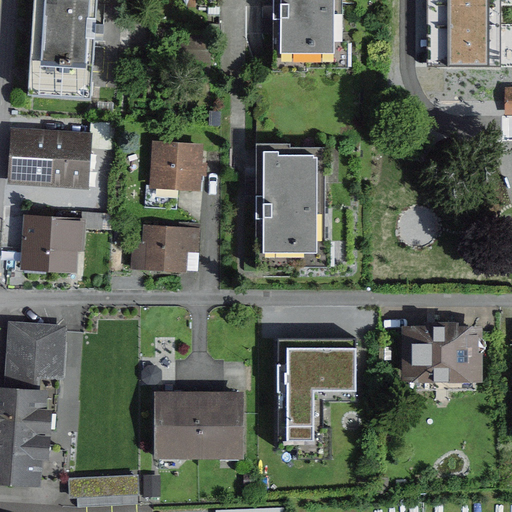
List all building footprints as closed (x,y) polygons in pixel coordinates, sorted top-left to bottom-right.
[(97,0),(37,0),(32,95),(91,99),(95,34),(103,34),(104,25),(96,24),(97,0)] [(273,0),(273,72),(307,72),(307,68),(338,68),(338,42),(342,42),(342,25),(338,25),(338,0),(273,0)] [(501,0),(426,0),(427,68),(501,67),(501,0)] [(88,139),(13,134),(10,179),(85,184),(88,139)] [(199,146),(156,144),(154,186),(146,185),(145,207),(176,209),(177,187),(197,188),(199,146)] [(290,144),(256,144),(256,270),(289,270),(290,267),(321,267),(321,241),(325,241),(325,224),(321,224),(321,190),(325,190),(325,173),(321,173),(321,147),(290,147),(290,144)] [(82,223),(28,220),(25,265),(72,268),(74,245),(81,246),(82,223)] [(199,230),(147,228),(146,247),(136,247),(135,267),(183,270),(184,250),(198,250),(199,230)] [(408,390),(476,390),(476,368),(480,368),(485,363),(485,356),(480,352),(476,352),(476,332),(429,332),(429,328),(424,324),(419,324),(419,332),(408,332),(408,390)] [(9,394),(0,393),(0,475),(65,480),(67,451),(58,450),(58,445),(41,444),(40,449),(36,449),(37,429),(55,431),(61,330),(14,327),(9,394)] [(356,338),(277,337),(277,449),(297,449),(297,440),(323,440),(323,401),(356,401),(356,338)] [(159,455),(199,455),(199,393),(182,393),(182,394),(159,394),(159,455)] [(216,393),(199,393),(199,455),(239,455),(240,395),(216,395),(216,393)] [(137,493),(136,476),(70,479),(71,496),(77,496),(77,506),(134,505),(133,493),(137,493)] [(286,511),(286,503),(218,506),(218,511),(286,511)]
